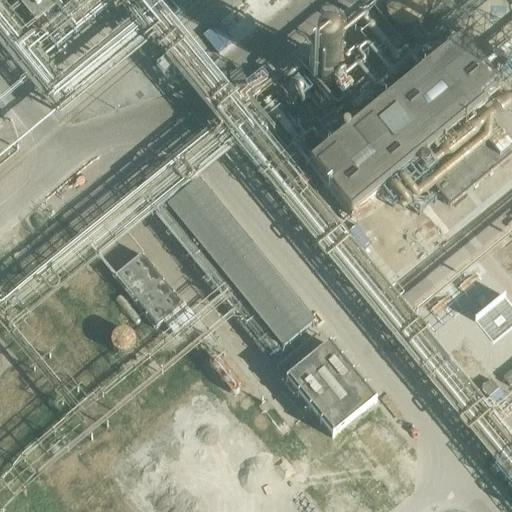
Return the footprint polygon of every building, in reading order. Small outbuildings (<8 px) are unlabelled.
[(44,15),(59,7),(55,0),(52,0),(40,7),(44,15)] [(423,10),(423,6),(421,0),(384,0),(383,6),(384,10),(385,14),(389,20),(394,24),(398,25),(403,26),(409,25),(412,24),(417,20),(419,17),(421,14),(423,10)] [(140,29),(124,44),(138,58),(153,44),(140,29)] [(508,161),(511,158),(511,157),(511,150),(511,149),(481,112),(486,108),(498,99),(501,96),(461,48),(342,145),(332,153),(310,171),(324,188),(339,205),(350,219),(351,220),(365,208),(383,194),(395,183),(404,176),(426,158),(440,174),(429,182),(450,208),(453,206),(466,195),(472,191),(501,167),(508,161)] [(155,223),(270,363),(313,328),(199,187),(155,223)] [(164,326),(175,340),(197,322),(186,309),(185,309),(184,308),(183,309),(173,297),(175,296),(174,295),(172,296),(164,286),(165,285),(164,284),(163,285),(153,273),(155,272),(154,271),(152,272),(143,260),(144,259),(143,258),(115,281),(116,282),(117,281),(126,293),(125,294),(126,295),(127,294),(137,306),(136,307),(137,308),(138,307),(146,317),(145,318),(146,319),(147,318),(157,330),(156,331),(157,332),(164,326)] [(112,337),(112,344),(115,350),(121,354),(128,353),(134,349),(136,343),(136,338),(133,333),(128,330),(122,330),(116,332),(112,337)] [(333,441),(377,405),(376,404),(374,405),(364,392),(366,391),(365,390),(363,391),(352,378),(354,377),(353,376),(352,377),(341,364),(343,363),(342,362),(340,363),(330,350),(331,349),(330,348),(286,384),(287,385),(289,384),(299,397),(298,398),(298,399),(300,398),(310,411),(309,412),(310,413),(311,412),(322,425),(320,426),(321,427),(323,426),(333,439),(332,440),(333,441)]
